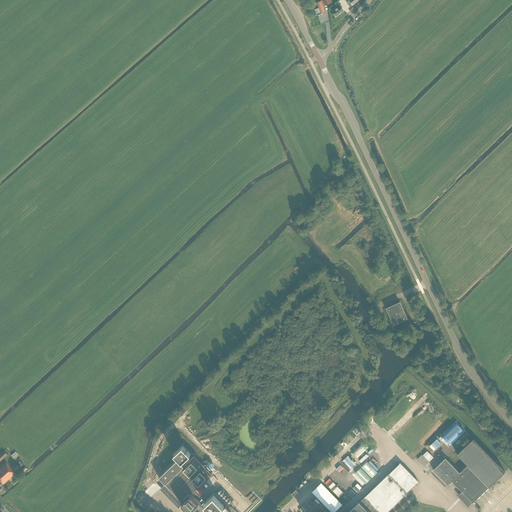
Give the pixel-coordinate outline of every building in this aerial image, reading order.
[(331,10),(336,16),(343,11),(339,4),(331,10)] [(394,325),(407,319),(400,302),(386,308),(394,325)] [(447,485),(451,481),(472,503),(505,472),(473,439),(457,455),(467,465),(460,473),(445,458),(433,470),(447,485)] [(363,442),(352,453),(357,459),(368,448),(363,442)] [(178,458),(158,477),(183,503),(181,505),(188,511),(189,511),(190,511),(191,511),(230,511),(225,507),(214,496),(202,507),(191,495),(212,475),(194,456),(195,455),(184,444),(174,454),(178,458)] [(424,466),(429,462),(422,455),(418,459),(424,466)] [(6,462),(0,467),(0,481),(3,484),(15,473),(6,462)] [(387,511),(418,482),(400,463),(350,511),(325,511),(320,506),(313,511),(387,511)]
